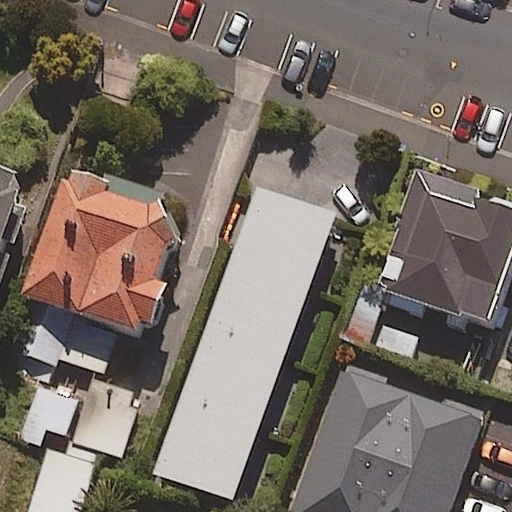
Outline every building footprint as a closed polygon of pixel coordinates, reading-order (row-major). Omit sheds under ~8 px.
[(0,251),(25,178),(0,169),(0,251)] [(477,191),(418,173),(381,291),(493,326),(511,265),(511,209),(475,198),(477,191)] [(183,217),(66,176),(24,295),(36,300),(20,345),(105,375),(121,330),(148,340),(168,284),(160,281),(183,217)] [(337,216),(259,188),(156,474),(234,502),(337,216)] [(383,301),(363,293),(346,338),(366,346),(383,301)] [(450,511),(485,416),(345,366),(293,511),(296,511),(450,511)] [(81,399),(41,385),(21,442),(42,449),(49,430),(69,436),(81,399)] [(91,392),(74,443),(123,459),(140,409),(91,392)] [(83,511),(100,459),(67,449),(65,456),(47,451),(28,511),(83,511)]
